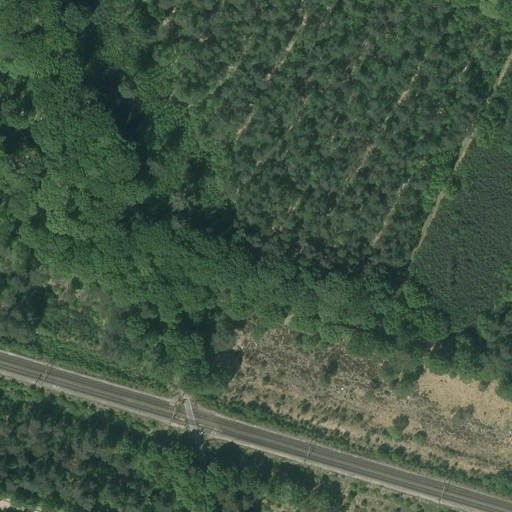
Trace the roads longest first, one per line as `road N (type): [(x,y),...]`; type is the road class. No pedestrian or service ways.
road 1 (track): [(511,371),(142,260)]
road 2 (track): [(511,45),(397,279),(363,327)]
road 3 (track): [(134,228),(31,0)]
road 4 (track): [(218,0),(159,115),(112,171)]
road 5 (track): [(142,260),(0,229)]
